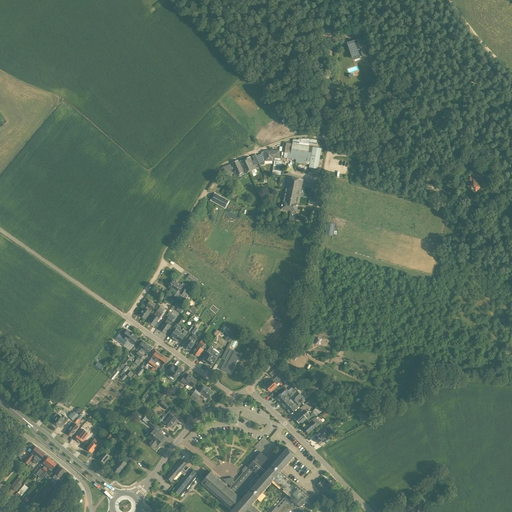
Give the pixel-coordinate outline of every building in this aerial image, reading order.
[(349,44),(354,59),(359,57),(357,50),(360,49),(363,57),(367,56),(361,38),(357,40),(358,43),(355,44),(355,42),(349,44)] [(310,139),(299,139),(299,140),(297,140),(293,139),(292,143),(299,144),(299,145),(292,144),(286,143),(284,157),(300,160),(299,163),(310,164),(309,167),(317,169),(321,149),(313,147),(309,147),(308,146),(309,141),(310,139)] [(262,154),(256,156),(259,163),(260,165),(262,165),(263,165),(264,165),(264,164),(264,163),(264,161),(273,161),(273,158),(279,157),(279,151),(264,151),(264,152),(264,157),(262,157),(262,154)] [(250,157),(244,159),(249,172),(250,172),(251,175),(255,173),(253,170),(255,169),(254,165),(258,163),(256,159),(252,161),(250,157)] [(244,159),(239,162),(238,163),(238,161),(232,163),(235,172),(237,175),(243,172),(244,174),(249,172),(244,159)] [(225,167),(223,168),(225,173),(223,174),(225,179),(229,178),(230,180),(232,179),(231,177),(231,174),(234,173),(230,164),(225,166),(225,167)] [(478,172),(482,168),(476,164),(473,168),(478,172)] [(469,176),(466,181),(468,183),(466,185),(475,193),(476,193),(477,193),(478,192),(478,191),(478,190),(480,186),(477,184),(472,179),(475,176),(477,174),(473,170),(469,176)] [(279,203),(279,204),(282,205),(281,209),(296,212),(299,213),(300,210),(297,209),(303,180),(287,177),(282,203),(279,203)] [(234,200),(221,193),(218,200),(231,206),(234,200)] [(267,216),(269,207),(265,206),(264,212),(260,211),(259,214),(267,216)] [(333,235),(334,223),(326,222),(325,235),(333,235)] [(194,285),(197,281),(189,275),(187,278),(194,282),(193,284),(194,285)] [(173,279),(171,283),(188,294),(190,291),(187,290),(184,288),(186,285),(183,283),(182,285),(173,279)] [(188,295),(188,294),(171,283),(168,288),(176,293),(177,292),(183,296),(182,297),(186,299),(188,295)] [(144,308),(139,315),(145,319),(150,312),(151,309),(152,310),(156,305),(150,301),(146,306),(147,306),(145,309),(144,308)] [(195,310),(198,305),(193,302),(190,306),(195,310)] [(156,313),(154,315),(149,321),(154,326),(159,319),(163,313),(163,312),(165,309),(161,306),(156,313)] [(280,311),(275,318),(279,321),(284,314),(280,311)] [(166,319),(167,320),(165,322),(160,329),(165,333),(170,326),(172,323),(171,323),(173,320),(171,318),(173,315),(169,312),(166,316),(168,317),(166,319)] [(170,336),(174,340),(180,332),(181,330),(179,329),(180,327),(177,326),(175,329),(170,336)] [(118,347),(121,349),(132,334),(127,330),(122,337),(125,339),(123,342),(121,344),(118,347)] [(233,330),(228,336),(232,339),(237,333),(233,330)] [(182,334),(180,332),(174,340),(179,343),(184,336),(184,335),(186,333),(184,331),(182,334)] [(132,334),(121,349),(121,350),(120,351),(122,353),(128,345),(130,342),(133,344),(138,338),(132,334)] [(197,337),(193,334),(188,339),(183,346),(189,350),(194,343),(195,340),(197,337)] [(198,357),(203,350),(201,348),(205,343),(202,340),(198,345),(193,353),(198,357)] [(138,348),(140,349),(138,352),(136,356),(138,357),(147,345),(142,341),(138,348)] [(147,345),(138,357),(138,358),(134,363),(137,365),(144,356),(143,356),(145,353),(148,355),(152,348),(147,345)] [(226,357),(220,369),(229,374),(236,360),(233,358),(235,354),(232,353),(233,350),(227,347),(223,355),(226,357)] [(211,366),(216,359),(217,359),(216,359),(218,357),(210,352),(212,350),(209,348),(205,354),(207,356),(204,360),(204,361),(206,362),(208,364),(209,364),(211,366)] [(152,357),(155,359),(153,362),(149,368),(151,370),(161,355),(156,351),(152,357)] [(154,372),(158,366),(160,363),(163,365),(167,359),(161,355),(151,370),(154,372)] [(175,368),(172,365),(167,372),(170,374),(170,375),(176,379),(182,370),(176,366),(175,368)] [(126,372),(129,368),(127,366),(123,370),(120,375),(122,376),(125,372),(126,372)] [(136,374),(140,376),(144,370),(141,367),(136,374)] [(265,386),(268,389),(279,378),(283,375),(280,372),(276,375),(277,376),(272,380),(271,380),(265,386)] [(189,375),(186,378),(184,377),(180,382),(184,385),(186,382),(192,387),(197,381),(189,375)] [(282,381),(279,378),(268,389),(271,392),(277,386),(277,385),(279,383),(282,381)] [(213,392),(202,385),(197,391),(196,390),(190,397),(195,401),(201,394),(208,399),(213,392)] [(275,398),(279,402),(289,393),(293,389),(291,387),(288,391),(285,388),(275,398)] [(289,393),(279,402),(283,406),(289,400),(287,399),(289,397),(289,398),(293,394),(291,391),(289,393)] [(289,400),(283,406),(287,410),(302,396),(299,394),(295,398),(295,399),(293,401),(293,402),(292,404),(289,400)] [(304,399),(302,396),(287,410),(291,414),(298,407),(300,405),(299,404),(304,399)] [(166,409),(168,406),(161,400),(159,403),(166,409)] [(316,416),(321,412),(317,407),(312,411),(316,416)] [(176,423),(178,420),(177,419),(179,416),(171,409),(164,417),(163,417),(160,420),(165,424),(166,423),(171,427),(173,424),(175,426),(177,423),(176,423)] [(294,418),(300,425),(309,416),(308,415),(309,415),(305,410),(304,411),(302,410),(294,418)] [(74,411),(69,418),(74,421),(79,415),(74,411)] [(55,420),(53,422),(58,427),(62,422),(65,424),(69,419),(65,416),(63,419),(59,415),(58,416),(57,415),(56,415),(54,417),(54,419),(55,420)] [(316,418),(313,421),(314,422),(312,423),(312,422),(310,424),(309,423),(304,428),(308,433),(314,428),(320,422),(316,418)] [(158,446),(165,437),(159,432),(161,429),(151,421),(148,424),(154,429),(148,437),(151,440),(148,444),(154,448),(157,444),(158,446)] [(66,432),(71,437),(79,427),(74,423),(66,432)] [(326,430),(325,429),(323,431),(320,434),(319,433),(314,438),(318,443),(327,436),(328,437),(330,435),(329,434),(332,432),(329,428),(326,430)] [(104,439),(108,442),(112,436),(109,433),(104,439)] [(77,435),(74,439),(76,440),(79,443),(80,443),(81,444),(84,440),(83,439),(85,437),(81,434),(79,436),(77,435)] [(231,486),(229,488),(223,483),(210,472),(207,476),(201,482),(231,509),(233,510),(232,511),(233,511),(299,511),(303,509),(304,510),(313,499),(310,496),(282,471),(285,467),(288,464),(294,456),(296,454),(288,447),(288,448),(279,458),(277,460),(274,463),(261,452),(270,442),(268,440),(263,437),(260,441),(255,447),(261,452),(260,453),(248,467),(246,466),(242,470),(243,473),(239,477),(235,482),(232,479),(229,482),(229,485),(231,486)] [(93,440),(86,449),(89,451),(90,452),(91,452),(92,453),(97,447),(94,445),(96,443),(93,440)] [(27,464),(33,456),(34,456),(40,450),(35,446),(32,450),(23,461),(27,464)] [(113,454),(116,456),(121,450),(118,448),(117,449),(115,447),(113,450),(115,452),(113,454)] [(21,448),(16,455),(19,457),(24,450),(21,448)] [(34,459),(32,461),(36,464),(44,453),(40,450),(34,456),(33,458),(34,459)] [(107,454),(109,452),(106,450),(99,459),(104,463),(110,456),(107,454)] [(36,474),(39,476),(51,460),(50,459),(50,458),(49,458),(48,458),(47,457),(43,463),(45,465),(41,469),(40,469),(36,474)] [(112,470),(118,475),(127,464),(121,459),(112,470)] [(53,462),(51,460),(39,476),(42,478),(46,473),(45,472),(49,468),(51,470),(56,464),(55,463),(55,462),(54,462),(53,462)] [(182,460),(166,477),(171,482),(180,472),(185,476),(175,488),(174,488),(172,490),(173,490),(178,495),(179,494),(180,495),(197,474),(196,473),(191,468),(187,472),(186,473),(182,470),(183,469),(187,464),(182,460)] [(59,466),(51,476),(55,480),(58,476),(59,477),(64,471),(61,468),(59,466)] [(18,478),(10,487),(14,490),(17,492),(22,486),(19,483),(21,480),(18,478)] [(326,485),(321,481),(316,486),(340,506),(344,501),(329,488),(332,485),(329,482),(326,485)] [(25,484),(18,492),(22,495),(28,487),(25,484)] [(415,506),(419,511),(427,504),(425,501),(423,499),(415,506)]
